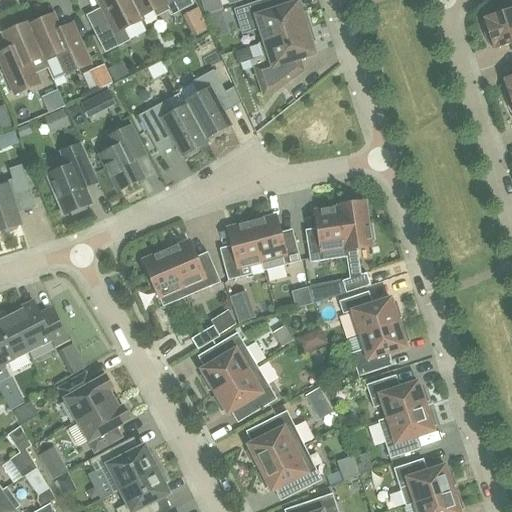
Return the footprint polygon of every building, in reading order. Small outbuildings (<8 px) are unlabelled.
[(142,21),(131,0),(98,0),(103,9),(87,17),(105,53),(130,40),(124,30),(142,21)] [(131,0),(142,21),(143,20),(142,17),(166,5),(172,15),(193,5),(190,0),(131,0)] [(200,0),(206,15),(209,14),(222,10),(223,9),(219,0),(200,0)] [(264,42),(310,27),(306,13),(302,14),(298,2),(264,14),(260,2),(235,10),(243,34),(257,29),(261,31),(264,42)] [(495,15),(483,19),(484,20),(485,21),(483,22),(484,33),(485,37),(491,47),(493,46),(494,48),(493,48),(493,49),(511,43),(511,9),(508,11),(507,7),(494,12),(495,15)] [(209,14),(211,22),(224,17),(222,10),(209,14)] [(28,23),(44,60),(57,54),(66,75),(90,65),(72,24),(59,29),(53,15),(29,25),(28,23)] [(44,60),(28,23),(3,34),(10,48),(0,52),(0,59),(15,94),(39,84),(30,63),(42,57),(43,60),(44,60)] [(310,27),(264,42),(268,53),(266,57),(252,61),(263,96),(276,92),(294,78),(289,63),(315,55),(311,42),(315,41),(310,27)] [(160,52),(147,59),(156,73),(168,65),(160,52)] [(185,102),(207,143),(208,143),(206,139),(214,135),(218,136),(226,132),(227,128),(230,126),(215,98),(226,92),(214,70),(192,82),(199,94),(185,102)] [(507,89),(508,91),(505,91),(507,103),(508,106),(509,107),(511,105),(511,76),(503,80),(504,81),(505,81),(508,89),(507,89)] [(108,92),(80,107),(86,118),(114,103),(108,92)] [(207,143),(185,102),(184,102),(186,106),(173,113),(166,101),(138,116),(150,138),(167,128),(183,156),(186,154),(187,155),(190,156),(198,151),(199,148),(199,147),(207,143)] [(0,130),(0,131),(11,127),(3,106),(0,107),(0,130)] [(53,124),(70,120),(67,106),(50,110),(53,124)] [(32,133),(29,124),(17,129),(20,138),(32,133)] [(114,148),(100,155),(118,191),(143,178),(133,159),(144,154),(130,127),(109,138),(114,148)] [(48,176),(64,214),(71,211),(72,215),(86,209),(85,206),(92,203),(82,180),(96,174),(81,144),(61,152),(67,168),(48,176)] [(0,186),(0,231),(4,230),(4,231),(8,232),(16,230),(18,226),(20,225),(11,195),(30,189),(22,165),(9,169),(12,179),(5,182),(6,185),(0,186)] [(339,208),(345,250),(346,250),(348,265),(358,263),(356,249),(371,246),(370,241),(373,241),(371,226),(368,226),(364,202),(339,206),(339,208)] [(306,236),(310,263),(323,261),(346,257),(345,250),(339,208),(315,212),(319,234),(306,236)] [(265,271),(301,261),(294,235),(282,239),(276,216),(252,223),(262,262),(265,271)] [(262,262),(251,223),(228,229),(234,251),(221,255),(228,281),(252,274),(250,265),(262,262)] [(186,297),(221,282),(210,258),(198,263),(189,241),(167,251),(186,297)] [(144,261),(163,307),(186,297),(167,251),(144,261)] [(345,293),(371,285),(367,273),(341,281),(345,293)] [(341,281),(332,283),(335,297),(345,293),(341,281)] [(360,335),(398,323),(397,318),(400,317),(396,302),(392,303),(390,298),(367,306),(363,293),(339,301),(343,314),(352,311),(360,335)] [(10,317),(29,353),(53,341),(56,347),(69,340),(55,312),(45,317),(41,316),(33,301),(22,307),(23,310),(10,317)] [(0,367),(29,353),(10,317),(0,321),(0,382),(3,382),(0,376),(0,367)] [(299,333),(306,347),(327,336),(320,322),(299,333)] [(398,323),(360,335),(364,349),(351,354),(358,377),(387,367),(383,355),(407,348),(405,342),(408,341),(403,326),(400,327),(398,323)] [(213,325),(191,339),(198,350),(220,337),(213,325)] [(257,366),(261,364),(241,330),(215,346),(222,357),(201,370),(204,375),(201,376),(209,390),(212,388),(214,392),(257,366)] [(257,366),(214,392),(217,396),(214,398),(222,411),(225,409),(228,414),(248,402),(255,413),(277,399),(257,366)] [(58,388),(77,422),(116,399),(111,390),(113,389),(105,375),(92,383),(86,373),(58,388)] [(378,422),(426,407),(424,402),(428,401),(423,386),(419,387),(418,382),(395,389),(391,377),(366,385),(374,408),(383,405),(387,418),(378,421),(378,422)] [(319,411),(332,406),(324,385),(311,391),(319,411)] [(24,403),(18,391),(3,399),(5,401),(11,411),(24,403)] [(116,399),(77,422),(95,453),(122,437),(117,427),(131,420),(123,406),(121,407),(116,399)] [(23,405),(13,411),(21,427),(31,421),(23,405)] [(426,407),(378,422),(390,459),(415,451),(411,439),(434,431),(432,426),(435,425),(431,410),(427,411),(426,407)] [(305,446),(309,444),(291,409),(264,423),(270,434),(248,445),(250,450),(247,452),(254,466),(258,464),(260,468),(305,446)] [(26,449),(26,450),(32,447),(21,427),(7,436),(20,453),(26,449)] [(56,474),(68,469),(57,445),(46,450),(56,474)] [(113,494),(161,469),(153,454),(150,456),(145,446),(116,460),(110,449),(89,460),(95,472),(101,470),(113,494)] [(305,446),(260,468),(262,472),(259,474),(266,488),(269,487),(271,491),(293,481),(299,492),(322,480),(305,446)] [(20,453),(11,460),(22,479),(37,468),(26,450),(26,449),(20,453)] [(336,461),(344,481),(361,475),(353,455),(336,461)] [(406,506),(453,490),(452,486),(455,485),(450,470),(447,471),(445,466),(422,473),(418,461),(393,469),(406,506)] [(161,469),(120,490),(127,504),(116,510),(117,511),(147,511),(144,506),(169,494),(164,484),(168,482),(161,469)] [(7,488),(0,493),(0,511),(11,511),(20,506),(7,488)] [(43,508),(50,504),(50,501),(55,496),(50,488),(39,495),(38,501),(43,508)] [(453,490),(406,506),(406,507),(415,504),(417,511),(460,511),(459,510),(463,509),(458,494),(455,495),(453,490)] [(338,511),(332,494),(303,504),(306,511),(338,511)]
